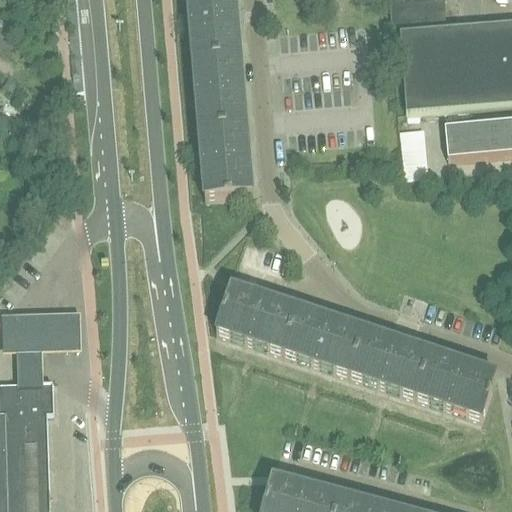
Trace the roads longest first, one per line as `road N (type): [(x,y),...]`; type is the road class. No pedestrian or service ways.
road 1 (secondary): [(201,511),(164,255),(143,0)]
road 2 (residential): [(511,368),(500,357),(338,303),(280,226),(266,168),(254,0)]
road 3 (secondary): [(98,0),(119,327),(112,489)]
road 4 (residential): [(473,511),(274,458)]
road 5 (secondary): [(196,511),(169,465),(134,467),(112,489)]
